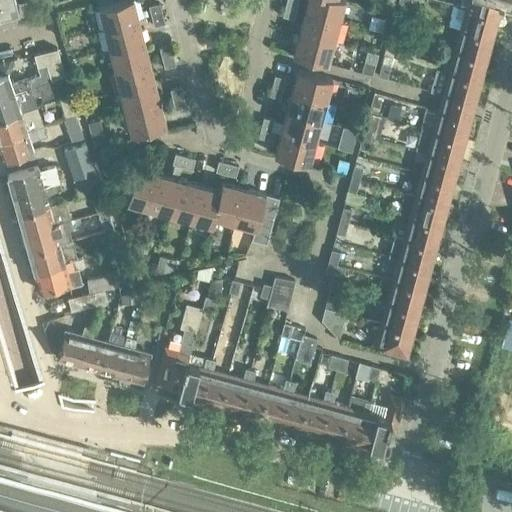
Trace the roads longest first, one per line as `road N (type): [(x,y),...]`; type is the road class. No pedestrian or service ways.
road 1 (residential): [(511,81),(433,372)]
road 2 (residential): [(433,372),(325,343),(307,307),(343,175)]
road 3 (primary): [(70,511),(0,283)]
road 4 (residential): [(48,367),(0,204)]
road 5 (residential): [(235,144),(214,140),(180,0)]
road 6 (residential): [(404,485),(252,443)]
road 7 (residential): [(252,443),(96,433)]
road 8 (residential): [(235,144),(259,68),(251,47),(265,0)]
